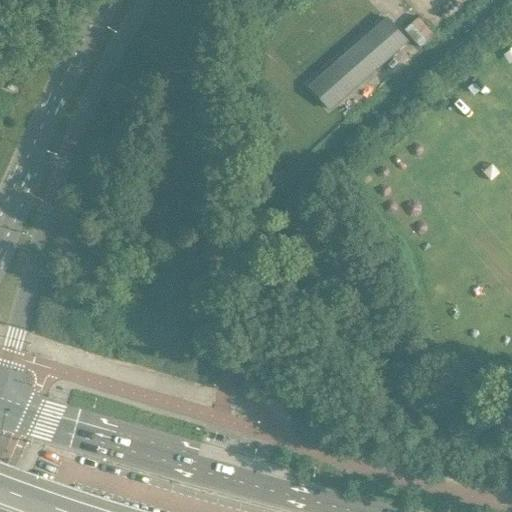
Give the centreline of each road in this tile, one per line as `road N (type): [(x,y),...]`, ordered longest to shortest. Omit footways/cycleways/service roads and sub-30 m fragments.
road 1 (secondary): [(0,383),(80,121),(147,0)]
road 2 (primary): [(367,511),(0,404)]
road 3 (secondary): [(100,0),(77,31),(0,218)]
